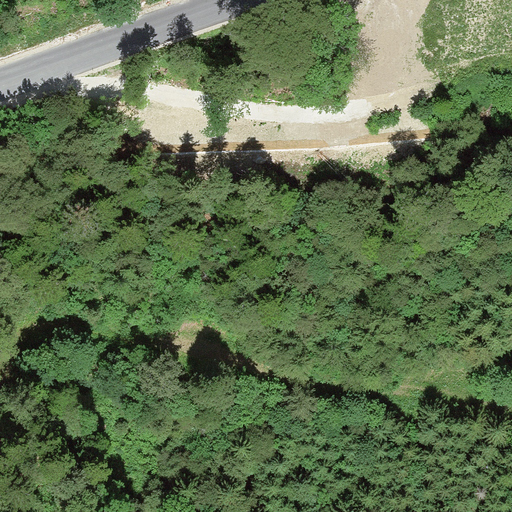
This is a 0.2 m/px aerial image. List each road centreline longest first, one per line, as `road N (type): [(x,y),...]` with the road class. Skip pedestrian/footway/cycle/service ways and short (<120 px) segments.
road 1 (track): [(0,366),(48,327),(107,332),(280,375),(443,396),(511,416)]
road 2 (tertiary): [(242,0),(0,88)]
